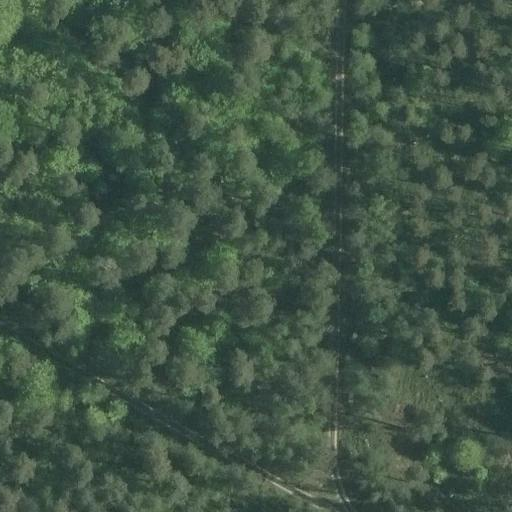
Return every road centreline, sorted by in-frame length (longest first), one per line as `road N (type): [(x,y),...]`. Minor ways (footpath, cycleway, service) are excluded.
road 1 (track): [(342,0),(330,511)]
road 2 (track): [(330,511),(0,326)]
